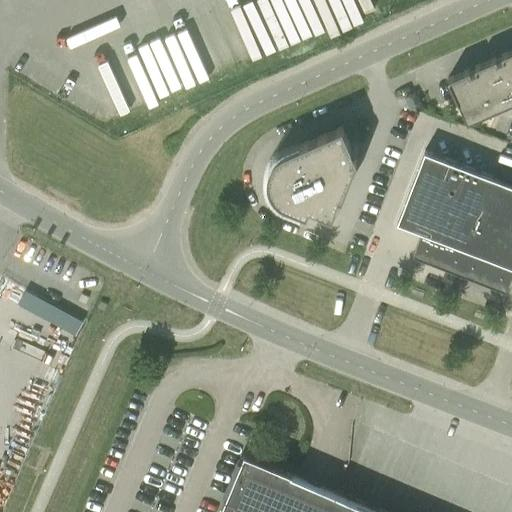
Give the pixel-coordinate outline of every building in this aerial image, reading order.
[(457,98),(467,120),(492,109),(511,100),(511,48),(501,54),(503,57),(497,60),(496,56),(475,66),(476,69),(470,72),(469,68),(448,77),(457,98)] [(342,197),(356,159),(342,126),(284,151),(277,156),(272,162),(269,168),(267,176),(267,183),(269,188),(270,191),(273,195),(278,200),(284,204),(306,213),(309,207),(332,216),(339,196),(342,197)] [(422,231),(413,254),(506,290),(511,272),(511,183),(424,150),(397,221),(422,231)] [(30,328),(48,337),(55,324),(74,334),(82,318),(24,287),(17,301),(38,312),(30,328)] [(387,511),(298,475),(244,452),(218,511),(387,511)]
